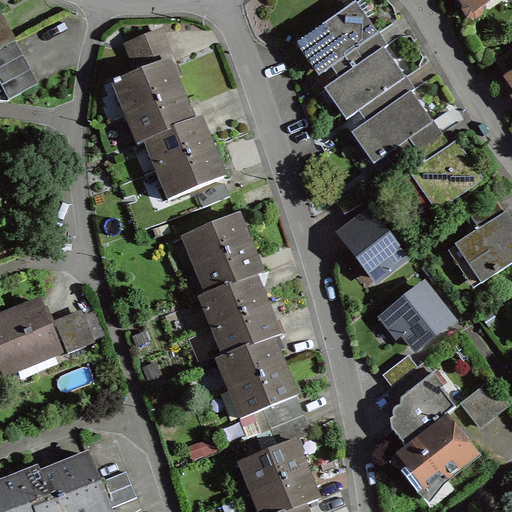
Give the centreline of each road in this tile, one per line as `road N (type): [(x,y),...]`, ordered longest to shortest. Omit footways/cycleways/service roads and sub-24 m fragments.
road 1 (residential): [(368,511),(349,383),(310,242),(226,0)]
road 2 (residential): [(137,408),(80,241),(71,176),(77,114)]
road 3 (residential): [(414,0),(511,151)]
road 4 (residential): [(137,408),(0,454)]
